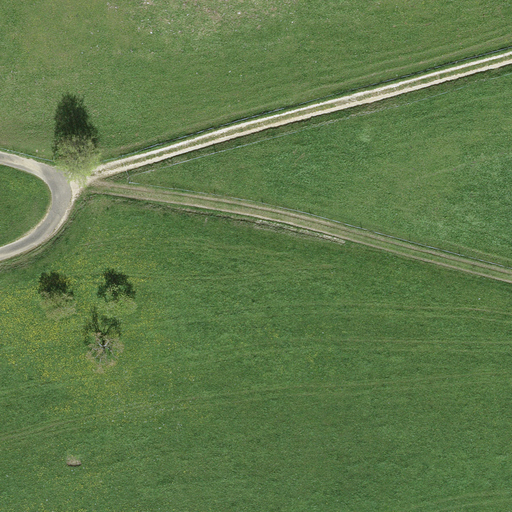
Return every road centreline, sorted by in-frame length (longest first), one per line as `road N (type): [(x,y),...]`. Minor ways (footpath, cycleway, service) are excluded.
road 1 (track): [(511,57),(61,186)]
road 2 (track): [(511,272),(190,198),(61,186)]
